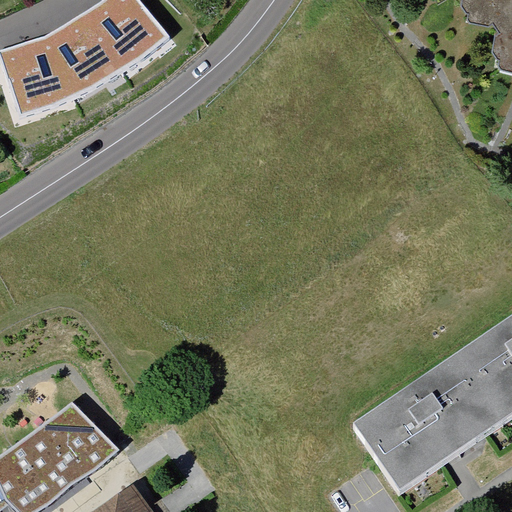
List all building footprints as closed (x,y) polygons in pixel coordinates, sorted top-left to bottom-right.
[(0,74),(23,120),(161,50),(135,0),(108,0),(0,54),(0,74)] [(511,0),(461,0),(511,76),(511,0)] [(511,305),(334,425),(384,498),(467,442),(511,412),(511,305)] [(47,511),(115,465),(65,415),(0,457),(0,511),(47,511)] [(138,511),(126,495),(101,511),(138,511)]
